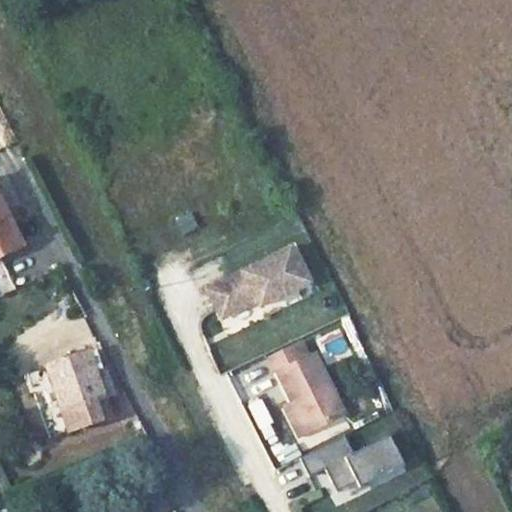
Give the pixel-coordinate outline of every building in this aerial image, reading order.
[(0,204),(0,257),(22,247),(0,204)] [(194,211),(177,215),(181,233),(198,229),(194,211)] [(290,251),(207,294),(222,323),(256,305),(259,311),(308,286),(290,251)] [(301,348),(272,363),(297,409),(300,416),(288,422),(298,442),(342,420),(311,357),(307,359),(301,348)] [(100,370),(92,349),(85,352),(92,373),(100,370)] [(84,404),(101,398),(112,393),(102,368),(100,370),(92,373),(85,352),(43,368),(24,376),(47,437),(90,421),(84,404)] [(297,409),(284,415),(288,422),(300,416),(297,409)] [(402,466),(387,436),(352,453),(343,436),(298,458),(307,477),(323,469),(330,483),(350,474),(357,488),(402,466)] [(355,483),(350,474),(330,483),(335,493),(355,483)] [(134,511),(128,499),(102,511),(134,511)]
